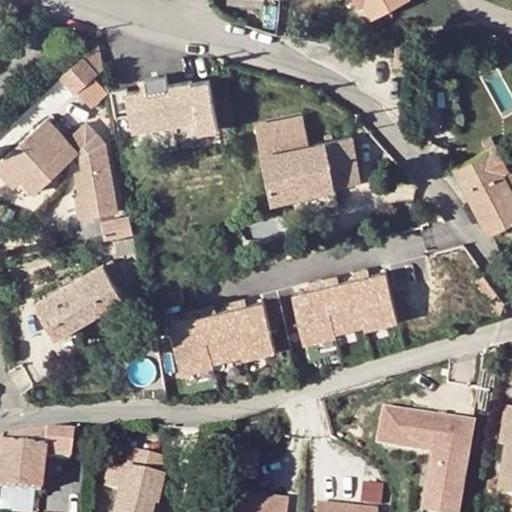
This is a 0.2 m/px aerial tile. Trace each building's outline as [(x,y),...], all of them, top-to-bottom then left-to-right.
[(354,0),(359,9),(364,7),(372,22),(411,0),(354,0)] [(481,0),(487,10),(505,0),(481,0)] [(102,71),(97,41),(58,77),(76,97),(102,71)] [(397,43),(396,65),(417,66),(419,45),(397,43)] [(148,89),(149,94),(169,89),(168,84),(166,75),(146,79),(148,89)] [(128,88),(112,91),(117,117),(131,114),(134,131),(172,124),(196,120),(198,132),(218,128),(209,79),(192,82),(191,80),(168,84),(169,89),(149,94),(148,89),(129,93),(128,88)] [(0,163),(0,171),(6,179),(15,171),(22,179),(34,192),(77,152),(80,156),(83,171),(75,173),(79,197),(90,195),(94,216),(117,212),(104,144),(86,123),(67,141),(48,120),(0,163)] [(196,120),(172,124),(175,137),(198,132),(196,120)] [(311,122),(261,132),(275,201),(293,197),(297,213),(339,204),(336,186),(360,180),(351,137),(316,145),(311,122)] [(499,144),(456,167),(491,231),(511,220),(511,161),(509,163),(499,144)] [(15,171),(6,179),(14,187),(22,179),(15,171)] [(90,195),(79,197),(83,218),(94,216),(90,195)] [(117,217),(120,235),(133,232),(130,215),(117,217)] [(108,219),(111,237),(120,235),(117,217),(108,219)] [(134,237),(115,241),(118,255),(136,251),(134,237)] [(102,265),(37,303),(56,336),(121,298),(102,265)] [(385,267),(293,291),(306,340),(398,316),(385,267)] [(261,298),(168,322),(180,370),(273,346),(261,298)] [(459,511),(475,424),(383,410),(377,442),(432,454),(422,511),(459,511)] [(511,415),(501,414),(494,453),(501,454),(494,501),(511,503),(511,415)] [(44,431),(2,438),(0,450),(0,487),(39,492),(42,457),(66,459),(70,433),(44,431)] [(227,445),(224,472),(252,475),(255,448),(227,445)] [(165,476),(108,462),(102,485),(117,489),(111,511),(151,511),(153,507),(157,508),(165,476)] [(383,501),(384,481),(364,481),(363,500),(383,501)] [(286,511),(287,499),(242,494),(240,511),(286,511)]
